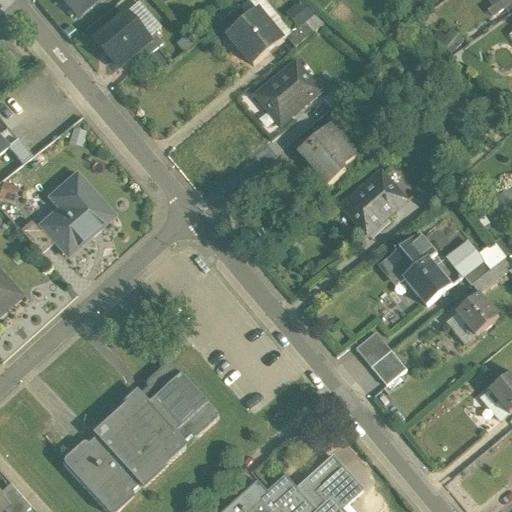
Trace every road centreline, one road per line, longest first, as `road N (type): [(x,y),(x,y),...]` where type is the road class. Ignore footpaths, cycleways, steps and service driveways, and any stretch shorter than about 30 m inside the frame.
road 1 (residential): [(194,217),(438,511)]
road 2 (residential): [(13,0),(194,217)]
road 3 (residential): [(194,217),(0,388)]
